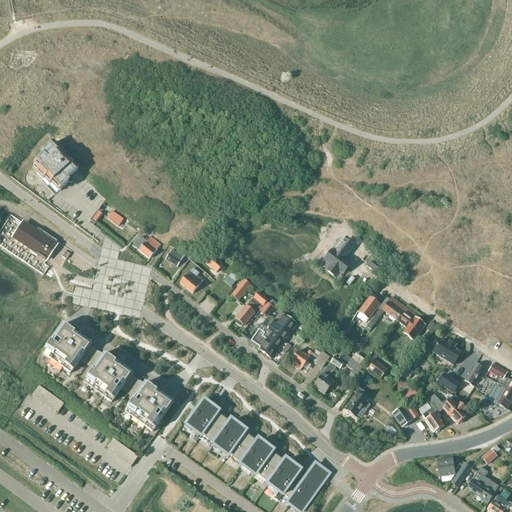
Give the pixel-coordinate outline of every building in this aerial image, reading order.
[(61,153),(64,151),(56,142),(43,153),(45,155),(39,161),(44,167),(41,170),(46,176),(45,177),(58,192),(60,190),(78,170),(72,163),(71,165),(61,153)] [(112,212),(107,219),(119,227),(124,220),(112,212)] [(23,224),(14,237),(20,241),(32,250),(31,252),(37,257),(39,254),(47,260),(53,252),(56,246),(55,245),(57,241),(52,238),(37,228),(34,231),(31,229),(23,224)] [(139,250),(149,259),(160,246),(151,238),(152,237),(150,236),(146,241),(141,237),(134,245),(139,250)] [(172,250),(166,260),(177,267),(183,257),(172,250)] [(332,251),(325,261),(331,266),(327,271),(335,278),(339,272),(343,275),(350,265),(332,251)] [(213,255),(205,263),(216,274),(224,266),(213,255)] [(370,263),(367,267),(375,273),(377,270),(378,269),(371,264),(370,263)] [(193,294),(203,281),(190,271),(187,276),(180,284),(193,294)] [(228,276),(223,281),(231,287),(239,278),(232,273),(229,277),(228,276)] [(244,281),(232,296),(238,301),(250,286),(244,281)] [(245,325),(255,313),(258,309),(260,310),(266,302),(268,300),(259,292),(253,299),(251,301),(247,307),(235,321),(235,324),(239,327),(242,327),(244,325),(245,325)] [(359,314),(356,318),(365,324),(368,321),(370,317),(379,305),(376,303),(379,299),(374,296),(372,295),(370,298),(361,310),(359,314)] [(384,312),(396,321),(405,308),(391,298),(390,300),(387,298),(378,310),(379,310),(366,327),(371,330),(384,312)] [(260,310),(259,312),(267,318),(274,309),(267,302),(260,310)] [(419,318),(405,308),(396,321),(407,329),(403,334),(414,342),(425,326),(418,321),(419,318)] [(263,327),(252,342),(260,349),(259,350),(263,352),(272,359),(277,352),(296,325),(279,313),(273,321),(268,317),(262,326),(263,327)] [(427,328),(434,333),(437,327),(430,323),(427,328)] [(115,400),(114,399),(121,390),(134,399),(127,409),(127,408),(126,409),(127,409),(125,412),(153,432),(155,429),(156,430),(156,429),(155,429),(163,417),(174,403),(173,402),(173,403),(162,395),(165,391),(160,388),(157,392),(145,383),(144,384),(145,384),(144,384),(142,383),(139,381),(139,382),(136,380),(136,379),(133,376),(132,375),(133,373),(132,373),(132,374),(121,366),(124,362),(119,358),(116,362),(104,354),(103,354),(104,355),(100,353),(98,352),(95,350),(94,348),(91,345),(92,344),(91,344),(80,337),(83,333),(78,329),(75,333),(63,324),(62,325),(63,325),(43,354),(71,374),(73,371),(74,371),(73,370),(80,360),(93,370),(86,379),(85,379),(86,380),(84,383),(112,403),(114,400),(115,400)] [(441,340),(433,352),(433,353),(453,366),(462,353),(454,348),(456,346),(449,342),(448,344),(441,340)] [(336,357),(344,363),(344,364),(346,366),(351,360),(337,349),(333,355),(336,357)] [(315,350),(314,352),(313,354),(309,352),(306,357),(298,351),(291,361),(297,365),(295,369),(300,372),(309,359),(322,368),(330,358),(322,352),(321,354),(315,350)] [(356,354),(351,360),(360,366),(364,360),(356,354)] [(368,371),(368,370),(367,370),(374,361),(379,356),(377,354),(374,354),(363,367),(368,371)] [(340,369),(344,364),(344,363),(336,357),(313,387),(325,396),(334,383),(328,378),(331,373),(332,373),(337,367),(340,369)] [(362,368),(351,360),(346,366),(353,370),(351,373),(356,377),(362,368)] [(387,371),(374,361),(367,370),(368,370),(381,380),(387,371)] [(500,381),(501,381),(498,387),(494,385),(486,399),(494,403),(495,403),(507,410),(511,404),(511,382),(507,380),(504,379),(508,373),(493,364),(489,372),(501,380),(500,381)] [(476,365),(465,382),(473,387),(484,370),(476,365)] [(412,372),(407,367),(400,375),(406,380),(412,372)] [(453,394),(459,384),(446,375),(439,384),(453,394)] [(39,386),(32,396),(37,400),(44,390),(39,386)] [(356,395),(345,410),(356,418),(357,416),(359,417),(362,418),(369,408),(368,405),(366,404),(367,401),(362,397),(365,393),(357,387),(353,392),(356,395)] [(418,394),(413,389),(404,398),(413,406),(421,398),(418,395),(418,394)] [(37,400),(42,403),(49,394),(44,390),(37,400)] [(42,403),(45,405),(47,407),(54,397),(49,394),(42,403)] [(439,412),(443,409),(458,425),(460,423),(461,423),(463,422),(463,420),(467,416),(463,413),(466,410),(460,403),(457,406),(449,398),(442,405),(434,396),(429,401),(439,412)] [(59,401),(54,397),(47,407),(52,410),(59,401)] [(57,414),(64,404),(59,401),(52,410),(57,414)] [(253,444),(255,441),(245,433),(246,432),(231,421),(228,426),(226,424),(228,421),(218,414),(219,412),(204,402),(186,427),(201,437),(202,436),(214,445),(213,446),(228,457),(229,455),(241,464),(241,466),(255,476),(256,475),(269,484),(268,485),(283,496),(283,495),(293,501),(290,505),(299,511),(301,511),(324,482),(323,482),(329,474),(315,465),(310,473),(313,475),(310,478),(307,476),(306,478),(299,473),(301,471),(286,460),(282,465),(280,463),(282,460),(272,453),(273,451),(258,441),(255,445),(253,444)] [(427,405),(419,410),(423,415),(422,416),(426,420),(425,421),(434,433),(435,432),(437,433),(440,430),(440,429),(444,426),(435,414),(431,409),(427,405)] [(412,406),(406,411),(413,421),(419,416),(412,406)] [(413,421),(404,407),(393,414),(402,428),(413,421)] [(113,440),(106,449),(111,453),(118,443),(113,440)] [(123,447),(118,443),(111,453),(116,456),(123,447)] [(128,450),(123,447),(116,456),(121,460),(128,450)] [(128,450),(121,460),(126,463),(133,454),(128,450)] [(491,451),(482,459),(488,465),(496,458),(491,451)] [(138,457),(133,454),(126,463),(131,467),(138,457)] [(452,458),(437,461),(440,478),(442,478),(442,482),(451,481),(455,475),(452,458)] [(465,465),(452,485),(457,489),(471,469),(465,465)] [(473,480),(467,489),(476,494),(484,500),(483,502),(487,505),(493,495),(498,488),(485,479),(488,473),(481,468),(477,474),(473,480)] [(494,501),(488,510),(490,511),(511,511),(511,504),(510,503),(509,504),(505,502),(510,495),(503,491),(498,497),(494,502),(494,501)]
